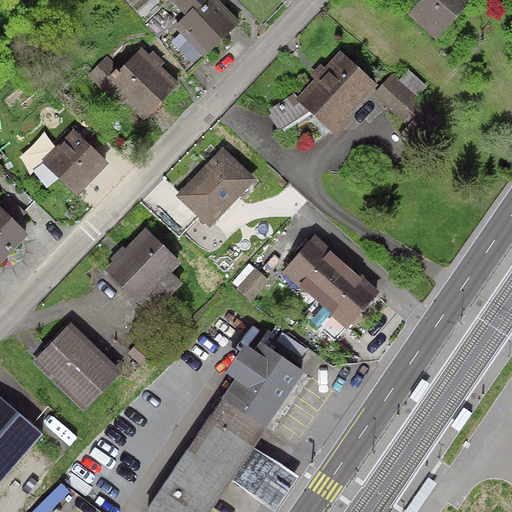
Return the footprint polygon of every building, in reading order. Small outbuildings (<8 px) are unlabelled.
[(244,25),(219,0),(179,0),(173,7),(183,17),(173,26),(207,61),(244,25)] [(421,0),(409,14),(439,40),(474,0),(421,0)] [(100,60),(88,75),(149,122),(179,82),(137,50),(119,74),(100,60)] [(347,54),(300,104),(333,135),(380,84),(347,54)] [(395,78),(375,98),(424,144),(443,123),(395,78)] [(294,98),(271,111),(284,135),(307,122),(294,98)] [(73,131),(44,161),(77,193),(106,163),(73,131)] [(221,148),(177,198),(213,229),(257,179),(221,148)] [(0,261),(27,234),(0,208),(0,261)] [(148,225),(104,272),(144,310),(188,263),(148,225)] [(319,235),(286,271),(352,332),(385,296),(319,235)] [(259,271),(239,291),(252,304),(272,284),(259,271)] [(73,328),(35,365),(85,416),(123,380),(73,328)] [(241,377),(150,511),(215,511),(235,484),(275,511),(278,511),(301,479),(256,449),(309,372),(262,341),(258,348),(251,343),(232,371),(241,377)] [(429,383),(422,379),(411,396),(418,401),(429,383)] [(0,393),(0,482),(44,432),(0,393)] [(471,413),(464,409),(453,426),(460,431),(471,413)] [(469,477),(451,501),(460,507),(477,483),(469,477)]
